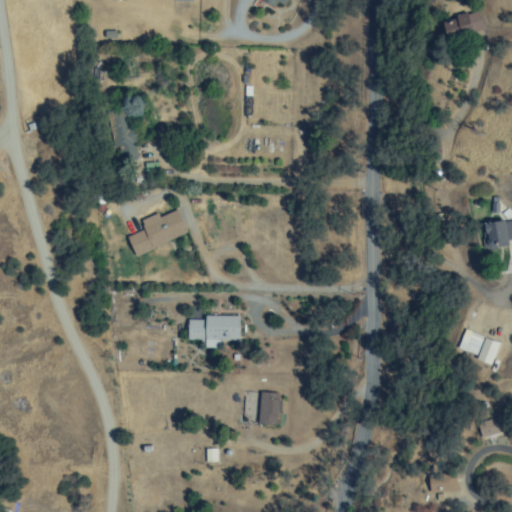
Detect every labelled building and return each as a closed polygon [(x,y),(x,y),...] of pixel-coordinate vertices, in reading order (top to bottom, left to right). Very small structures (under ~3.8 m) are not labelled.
[(256,0),(285,0),(275,15),(256,1),(256,0)] [(439,21),(463,13),(464,17),(475,13),(481,30),(470,34),(471,38),(448,45),(439,21)] [(102,31),(113,29),(114,37),(103,39),(102,31)] [(142,163),(155,163),(156,178),(142,178),(142,163)] [(486,214),(486,198),(503,197),(504,214),(486,214)] [(125,238),(143,229),(139,222),(156,214),(158,219),(175,211),(186,233),(169,242),(158,247),(135,259),(125,238)] [(476,223),(511,218),(511,249),(479,254),(476,223)] [(185,320),(201,320),(201,318),(236,317),(236,342),(201,342),(201,339),(186,339),(185,320)] [(461,333),(489,344),(478,369),(451,358),(461,333)] [(242,391),(249,391),(249,400),(241,399),(242,391)] [(257,393),(279,394),(276,424),(254,423),(257,393)] [(473,422),(497,416),(501,436),(478,442),(473,422)] [(426,493),(425,467),(455,467),(456,492),(426,493)]
